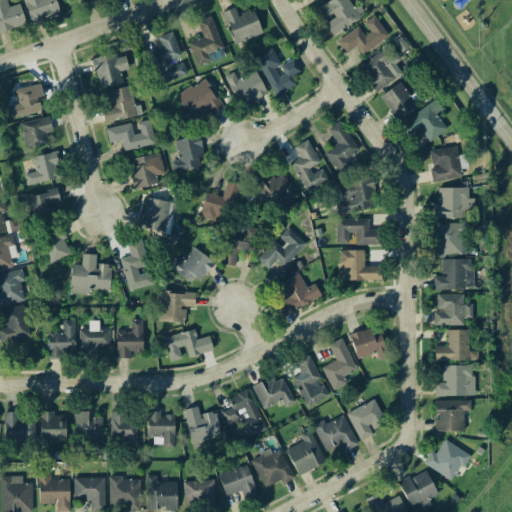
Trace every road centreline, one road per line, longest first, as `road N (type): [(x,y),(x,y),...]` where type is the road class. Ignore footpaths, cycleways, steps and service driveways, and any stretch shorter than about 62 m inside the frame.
road 1 (residential): [(361,474),(406,447),(410,429),(409,199),(403,168),(282,0)]
road 2 (residential): [(410,298),(356,304),(206,377),(8,384),(0,378)]
road 3 (residential): [(0,65),(173,0)]
road 4 (tertiary): [(407,0),(511,139)]
road 5 (residential): [(62,46),(100,213)]
